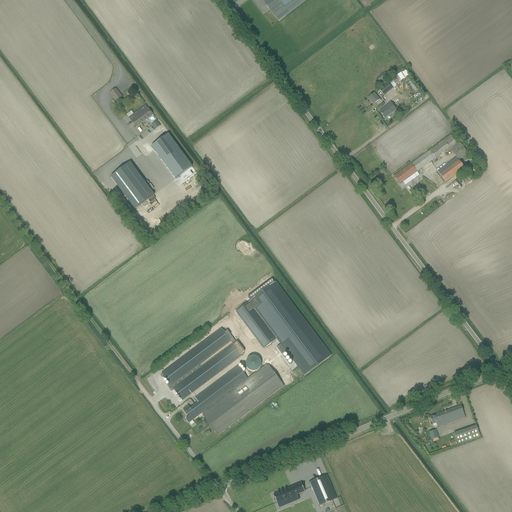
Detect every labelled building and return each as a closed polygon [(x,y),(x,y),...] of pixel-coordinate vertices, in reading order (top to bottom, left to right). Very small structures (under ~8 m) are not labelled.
[(261,0),(279,21),(306,0),(261,0)] [(395,76),(398,82),(410,76),(407,70),(395,76)] [(377,79),(382,85),(390,79),(385,72),(377,79)] [(388,82),(379,88),(385,95),(393,88),(388,82)] [(110,93),(116,101),(122,97),(116,89),(110,93)] [(375,94),(368,98),(373,104),(379,100),(375,94)] [(390,104),(380,112),(385,119),(396,110),(390,104)] [(128,118),(136,128),(153,115),(147,108),(145,105),(128,118)] [(152,125),(155,130),(160,126),(157,121),(152,125)] [(168,134),(151,147),(175,179),(192,167),(189,163),(180,150),(178,148),(173,142),(173,141),(168,134)] [(451,135),(411,165),(416,172),(443,152),(444,154),(450,149),(457,144),(451,135)] [(442,169),(438,171),(445,182),(449,179),(464,168),(461,164),(460,162),(459,160),(456,157),(452,161),(442,169)] [(111,177),(135,210),(154,195),(130,162),(111,177)] [(394,177),(400,184),(416,172),(411,165),(394,177)] [(249,302),(236,312),(264,349),(277,339),(281,345),(277,348),(282,355),(286,352),(286,351),(305,375),(305,376),(332,356),(332,355),(276,281),(274,283),(272,279),(248,298),(250,301),(249,302)] [(222,329),(162,373),(182,401),(243,355),(241,354),(245,352),(237,342),(236,343),(232,337),(233,336),(231,333),(228,331),(225,333),(222,329)] [(284,386),(266,365),(247,379),(237,366),(194,399),(197,403),(190,408),(188,406),(183,410),(188,417),(186,419),(189,423),(202,413),(218,436),(284,386)] [(436,423),(438,428),(465,418),(461,406),(430,417),(433,425),(436,423)] [(454,433),(459,445),(480,437),(476,426),(454,433)] [(429,433),(431,440),(438,438),(435,430),(429,433)] [(336,499),(327,475),(309,483),(319,506),(336,499)] [(301,483),(273,495),(277,504),(282,501),(283,505),(289,503),(288,499),(305,492),(301,483)]
